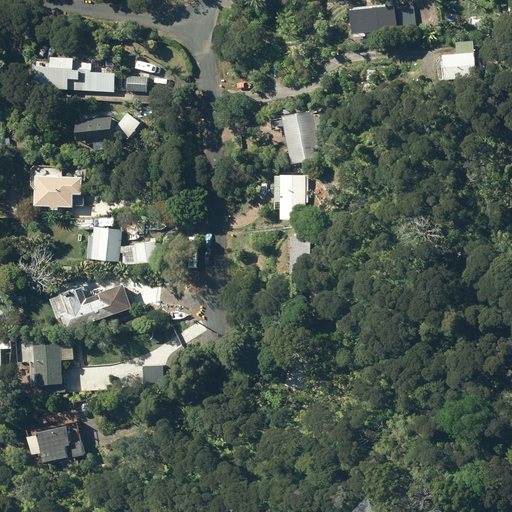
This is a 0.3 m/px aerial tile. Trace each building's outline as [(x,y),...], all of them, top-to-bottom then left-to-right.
[(385,0),(386,7),(365,9),(368,30),(416,26),(414,4),(400,5),(399,0),(385,0)] [(475,51),(442,54),(445,79),(477,76),(475,51)] [(30,89),(113,93),(114,74),(88,73),(88,70),(90,70),(90,63),(80,63),(79,68),(77,68),(77,63),(71,63),(71,59),(47,58),(46,69),(32,68),(30,89)] [(125,91),(145,92),(146,78),(126,77),(125,91)] [(284,115),(290,158),(322,153),(318,133),(329,132),(326,114),(316,115),(316,110),(284,115)] [(98,116),(97,112),(79,112),(80,124),(82,124),(81,126),(80,128),(80,129),(80,131),(80,133),(81,135),(82,136),(83,138),(86,138),(86,142),(110,141),(109,115),(98,116)] [(140,122),(127,112),(114,129),(127,139),(140,122)] [(306,219),(306,174),(281,173),(281,175),(277,175),(276,209),(281,209),(281,219),(306,219)] [(82,194),(83,176),(36,175),(35,205),(51,206),(51,209),(59,209),(59,206),(74,207),(74,194),(82,194)] [(19,193),(7,193),(8,201),(19,201),(19,193)] [(91,258),(119,261),(122,229),(95,226),(91,258)] [(290,237),(289,273),(310,274),(311,238),(290,237)] [(135,245),(125,246),(127,263),(159,261),(157,244),(155,244),(155,242),(135,244),(135,245)] [(312,283),(311,319),(340,319),(341,283),(312,283)] [(67,331),(117,313),(110,296),(82,306),(76,288),(60,294),(61,294),(50,298),(57,318),(62,317),(67,331)] [(63,383),(60,341),(32,343),(34,385),(63,383)] [(283,384),(308,391),(316,359),(291,352),(283,384)] [(168,383),(168,368),(159,367),(159,372),(149,371),(149,388),(159,388),(159,383),(168,383)] [(78,425),(77,417),(49,423),(49,422),(26,426),(32,455),(41,453),(44,463),(61,459),(64,471),(73,469),(70,458),(92,453),(85,424),(78,425)] [(373,491),(356,511),(357,511),(394,511),(395,511),(373,491)]
